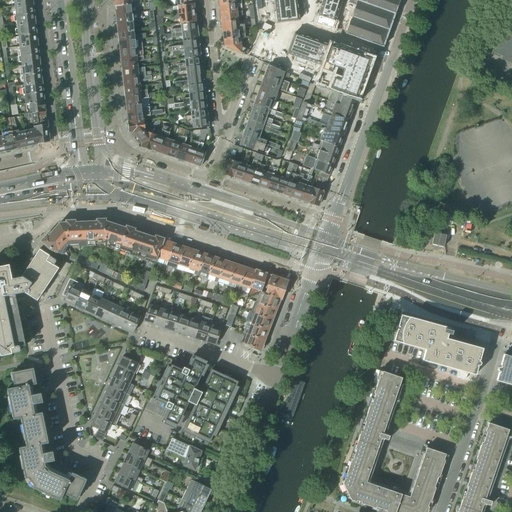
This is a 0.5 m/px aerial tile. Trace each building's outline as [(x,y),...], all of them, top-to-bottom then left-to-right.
[(295,0),(290,0),(274,2),(275,12),(297,10),(295,0)] [(354,6),(345,35),(382,47),(383,47),(394,15),(399,0),(348,0),(347,3),(354,6)] [(322,2),(320,9),(337,14),(339,7),(322,2)] [(15,15),(33,13),(34,12),(34,8),(33,8),(32,3),(14,6),(14,10),(14,11),(14,14),(15,15)] [(220,10),(220,14),(242,11),(241,3),(235,3),(218,5),(219,10),(220,10)] [(116,15),(116,16),(138,13),(137,4),(131,4),(115,6),(115,10),(114,11),(115,14),(116,15)] [(172,7),(172,11),(170,11),(171,15),(194,13),(194,9),(195,9),(194,5),(193,5),(193,4),(177,6),(172,7)] [(320,9),(318,16),(335,21),(337,14),(320,9)] [(297,10),(275,12),(276,23),(298,21),(297,10)] [(220,18),(221,23),(237,21),(237,16),(242,16),(242,11),(220,14),(221,17),(220,18)] [(16,21),(16,25),(34,23),(34,19),(35,19),(34,15),(33,14),(33,13),(15,15),(15,16),(15,17),(15,20),(16,21)] [(117,21),(117,25),(139,22),(138,13),(116,16),(115,17),(116,20),(117,21)] [(194,13),(171,15),(169,16),(169,20),(179,19),(179,23),(195,21),(196,21),(196,17),(195,17),(194,13)] [(511,14),(509,14),(499,42),(497,41),(496,40),(491,53),(502,57),(502,56),(511,60),(511,14)] [(318,16),(315,24),(333,29),(335,21),(318,16)] [(180,28),(170,29),(170,30),(171,34),(196,31),(196,28),(197,27),(196,24),(195,23),(195,21),(180,23),(180,28)] [(222,28),(223,32),(244,29),(243,25),(238,26),(237,21),(221,23),(221,28),(222,28)] [(118,32),(118,33),(133,31),(133,26),(139,26),(139,22),(117,25),(117,27),(116,28),(117,31),(118,32)] [(17,34),(17,35),(27,34),(27,35),(27,36),(36,35),(36,34),(35,32),(36,31),(36,27),(35,27),(34,23),(16,25),(17,29),(16,30),(17,33),(17,34)] [(263,23),(260,29),(268,33),(271,27),(263,23)] [(222,35),(223,41),(239,39),(245,38),(244,29),(223,32),(223,35),(222,35)] [(119,39),(119,42),(141,39),(145,39),(144,33),(134,35),(133,31),(118,33),(118,34),(117,35),(118,38),(119,39)] [(197,34),(196,31),(166,34),(166,38),(175,37),(175,38),(181,37),(182,41),(197,39),(198,38),(198,35),(197,34)] [(294,33),(287,54),(296,57),(304,36),(294,33)] [(18,43),(19,47),(37,44),(36,41),(37,40),(37,36),(36,36),(36,35),(27,36),(27,35),(27,34),(17,35),(18,36),(18,38),(17,39),(18,42),(18,43)] [(304,36),(296,57),(306,60),(313,39),(304,36)] [(119,45),(118,46),(119,49),(120,50),(120,51),(142,48),(141,39),(119,42),(119,45)] [(197,41),(197,39),(182,41),(182,46),(167,47),(167,52),(168,52),(172,51),(198,48),(198,45),(199,44),(198,41),(197,41)] [(239,39),(223,41),(223,45),(246,56),(248,51),(243,48),(240,49),(239,39)] [(313,39),(306,60),(315,63),(322,42),(313,39)] [(322,42),(315,63),(324,67),(331,46),(322,42)] [(20,55),(20,56),(38,54),(38,53),(39,53),(38,49),(37,48),(37,44),(19,47),(19,51),(19,52),(19,55),(20,55)] [(324,67),(318,83),(357,97),(370,59),(340,48),(339,49),(331,46),(324,67)] [(120,51),(119,52),(120,55),(121,56),(121,59),(143,57),(142,54),(142,48),(120,51)] [(199,51),(198,48),(172,51),(172,56),(183,54),(184,58),(199,57),(199,56),(200,55),(200,52),(199,51)] [(20,61),(21,65),(39,63),(39,60),(39,59),(39,55),(38,55),(38,54),(20,56),(20,57),(20,58),(20,61)] [(121,62),(120,63),(121,66),(122,67),(122,68),(123,68),(137,66),(137,62),(143,61),(144,61),(150,60),(149,56),(146,56),(143,57),(121,59),(121,62)] [(184,63),(178,64),(178,68),(200,66),(200,63),(201,62),(200,59),(199,58),(199,57),(184,58),(184,63)] [(22,74),(22,75),(40,73),(40,72),(41,72),(40,68),(40,67),(39,63),(21,65),(21,70),(21,71),(21,73),(22,74)] [(122,71),(121,72),(122,75),(123,76),(123,79),(151,76),(150,72),(148,72),(144,72),(144,68),(138,68),(137,66),(123,68),(122,68),(122,70),(122,71)] [(201,69),(200,66),(178,68),(179,72),(185,72),(186,76),(201,75),(201,74),(202,73),(202,69),(201,69)] [(265,74),(281,80),(282,77),(288,78),(289,75),(268,66),(267,69),(266,69),(264,73),(265,74)] [(23,80),(23,84),(41,82),(41,79),(42,78),(41,74),(40,74),(40,73),(22,75),(22,76),(22,77),(22,79),(23,80)] [(263,80),(261,86),(269,89),(271,89),(271,88),(278,90),(285,92),(288,83),(281,80),(265,74),(265,75),(263,75),(262,79),(263,80)] [(201,75),(186,76),(186,81),(174,82),(174,83),(175,86),(180,86),(202,83),(202,80),(203,79),(202,76),(201,75)] [(124,87),(124,88),(140,86),(139,82),(151,80),(151,76),(123,79),(124,82),(123,83),(123,86),(124,87)] [(24,93),(24,94),(42,92),(42,91),(43,91),(43,87),(42,86),(41,82),(23,84),(24,88),(23,89),(24,92),(24,93)] [(187,89),(188,94),(203,92),(203,91),(204,90),(204,87),(203,86),(202,83),(180,86),(181,90),(187,89)] [(125,94),(125,97),(147,94),(147,90),(140,91),(140,86),(124,88),(124,89),(123,90),(124,93),(125,94)] [(258,95),(257,95),(274,101),(278,90),(271,88),(271,89),(269,89),(261,86),(260,90),(258,90),(257,94),(258,95)] [(296,96),(298,97),(303,98),(305,90),(299,87),(296,96)] [(25,99),(25,104),(43,101),(43,98),(44,97),(43,93),(42,93),(42,92),(24,94),(24,95),(24,98),(25,99)] [(182,99),(182,103),(204,101),(204,98),(205,97),(204,94),(203,93),(203,92),(188,94),(189,98),(182,99)] [(327,101),(334,104),(352,110),(354,106),(353,105),(354,101),(330,92),(327,101)] [(126,104),(126,106),(148,103),(148,98),(150,98),(155,97),(155,93),(147,94),(125,97),(126,99),(125,100),(125,103),(126,104)] [(256,101),(254,104),(270,110),(274,101),(257,95),(257,96),(256,96),(255,100),(256,101)] [(295,98),(292,108),(295,109),(298,110),(301,100),(295,98)] [(27,113),(31,113),(45,111),(44,109),(45,109),(44,101),(43,101),(25,104),(26,110),(27,110),(27,113)] [(205,103),(204,101),(182,103),(177,104),(173,104),(173,108),(189,106),(190,111),(205,109),(205,108),(206,107),(206,104),(205,103)] [(325,106),(324,110),(349,119),(352,110),(334,104),(327,101),(325,106)] [(300,110),(304,112),(306,113),(309,104),(307,104),(303,102),(300,110)] [(127,111),(127,114),(156,111),(155,107),(149,107),(148,103),(126,106),(125,107),(126,110),(127,111)] [(252,112),(251,113),(266,118),(267,114),(281,119),(283,114),(270,110),(254,104),(253,107),(252,108),(251,110),(252,112)] [(205,110),(205,109),(190,111),(191,116),(184,116),(184,121),(206,118),(206,115),(207,114),(207,111),(205,110)] [(128,122),(144,121),(143,116),(161,114),(161,110),(156,111),(127,114),(128,117),(127,118),(127,121),(128,122)] [(299,113),(297,119),(299,120),(301,121),(302,121),(306,113),(304,112),(300,110),(299,113)] [(330,116),(328,121),(346,127),(349,119),(324,110),(322,113),(330,116)] [(41,126),(34,127),(37,143),(38,144),(49,142),(47,121),(46,111),(45,111),(31,113),(32,118),(32,119),(34,124),(40,123),(41,126)] [(249,118),(248,121),(277,132),(278,127),(270,125),(270,124),(272,120),(266,118),(251,113),(250,114),(249,117),(249,118)] [(207,121),(206,118),(184,121),(185,125),(192,124),(192,129),(207,127),(207,126),(208,125),(208,122),(207,121)] [(299,120),(297,119),(295,119),(293,126),(292,128),(291,131),(293,132),(298,133),(300,128),(302,121),(301,121),(299,120)] [(304,122),(319,128),(341,135),(343,132),(344,132),(346,127),(328,121),(326,126),(306,119),(304,122)] [(132,131),(138,138),(145,132),(142,130),(142,129),(144,129),(144,121),(128,122),(127,122),(128,132),(132,131)] [(246,128),(245,129),(260,134),(261,130),(278,136),(279,132),(277,132),(248,121),(247,123),(246,124),(245,127),(246,128)] [(8,133),(1,134),(5,151),(6,150),(7,151),(10,150),(11,149),(16,148),(12,132),(11,125),(6,126),(8,133)] [(156,151),(158,152),(166,128),(163,126),(162,130),(161,130),(159,136),(155,135),(150,150),(150,149),(151,150),(151,151),(154,152),(156,151)] [(34,127),(23,130),(27,146),(28,146),(29,146),(32,146),(33,144),(37,143),(34,127)] [(161,153),(162,154),(165,155),(166,155),(167,155),(172,140),(167,139),(170,129),(166,128),(158,152),(161,153)] [(172,157),(175,158),(185,130),(180,128),(176,142),(172,140),(167,155),(168,155),(168,157),(171,157),(172,157)] [(319,140),(320,140),(339,147),(342,138),(341,137),(342,136),(341,136),(341,135),(319,128),(317,135),(321,136),(319,140)] [(198,142),(192,163),(194,164),(195,166),(198,166),(199,166),(200,166),(206,152),(200,150),(204,140),(204,141),(206,135),(209,134),(209,129),(199,130),(200,135),(200,136),(198,142)] [(244,134),(242,138),(264,145),(274,149),(276,145),(258,138),(260,134),(245,129),(245,130),(244,130),(243,133),(244,134)] [(17,131),(12,132),(16,148),(21,147),(22,148),(25,147),(26,146),(27,146),(23,130),(17,131)] [(182,160),(183,161),(188,146),(184,145),(188,132),(185,131),(185,130),(175,158),(178,159),(178,160),(181,161),(182,160)] [(141,147),(150,150),(155,135),(147,132),(147,134),(146,134),(145,132),(138,138),(142,144),(141,147)] [(293,132),(290,140),(296,142),(299,134),(298,133),(293,132)] [(242,138),(240,146),(241,146),(256,152),(257,150),(262,152),(264,145),(242,138)] [(189,162),(192,163),(198,142),(190,140),(188,146),(183,161),(184,161),(185,162),(188,163),(189,162)] [(296,142),(290,140),(287,149),(293,151),(296,142)] [(311,148),(317,150),(335,157),(339,147),(320,140),(318,146),(312,143),(311,148)] [(317,150),(314,159),(332,166),(335,157),(317,150)] [(247,182),(250,183),(259,155),(255,153),(252,161),(250,167),(246,166),(241,180),(242,180),(243,181),(246,182),(247,182)] [(223,175),(232,178),(237,162),(232,161),(234,156),(230,155),(223,175)] [(239,179),(241,180),(246,166),(249,156),(245,155),(244,160),(243,160),(242,164),(237,162),(232,178),(238,180),(239,179)] [(257,185),(258,186),(263,172),(262,171),(264,167),(260,165),(260,163),(262,156),(259,155),(250,183),(252,184),(253,185),(256,186),(257,185)] [(306,167),(319,172),(328,175),(329,175),(328,174),(329,171),(330,171),(332,166),(314,159),(310,157),(306,167)] [(264,187),(267,189),(276,160),(276,161),(272,159),(269,166),(267,173),(263,172),(258,186),(259,186),(259,187),(262,188),(264,187)] [(274,191),(275,191),(280,177),(275,176),(278,165),(280,160),(276,160),(267,189),(269,189),(270,190),(273,191),(274,191)] [(280,193),(284,194),(294,165),(289,163),(286,172),(284,179),(280,177),(275,191),(276,193),(279,194),(280,193)] [(290,196),(292,197),(296,183),(298,176),(294,175),(297,166),(294,165),(284,194),(286,195),(286,196),(289,197),(290,196)] [(313,189),(309,204),(317,206),(328,175),(319,172),(317,176),(323,179),(319,190),(313,189)] [(299,199),(300,200),(304,185),(306,181),(302,179),(303,175),(299,173),(298,176),(296,183),(292,197),(294,198),(295,199),(297,200),(299,199)] [(304,185),(300,200),(303,201),(304,202),(309,204),(313,189),(308,187),(312,177),(307,176),(306,181),(304,185)] [(94,245),(105,246),(104,220),(97,220),(97,222),(86,222),(87,246),(94,245)] [(109,245),(119,249),(125,229),(105,222),(104,220),(105,246),(108,247),(109,245)] [(65,244),(68,244),(66,221),(66,223),(59,224),(48,236),(46,235),(41,241),(50,248),(61,254),(65,244)] [(78,246),(87,246),(86,222),(74,223),(74,221),(66,221),(68,244),(78,244),(78,246)] [(128,254),(136,257),(144,235),(133,231),(133,229),(126,227),(125,229),(119,249),(129,252),(128,254)] [(155,261),(162,240),(163,239),(155,237),(155,238),(144,235),(136,257),(144,259),(144,257),(155,261)] [(155,262),(166,265),(167,261),(173,243),(169,242),(168,241),(164,240),(163,240),(162,240),(155,261),(155,262)] [(395,247),(394,247),(381,242),(364,289),(384,295),(385,292),(387,287),(388,286),(389,281),(392,274),(392,273),(398,258),(400,252),(401,249),(395,247)] [(166,265),(176,268),(183,247),(179,245),(178,244),(175,243),(174,244),(173,243),(167,261),(166,265)] [(184,267),(187,268),(194,250),(189,249),(189,248),(185,247),(184,247),(183,247),(176,268),(183,271),(184,267)] [(49,256),(46,253),(39,249),(23,273),(20,271),(10,273),(9,265),(0,266),(0,355),(11,354),(12,354),(11,353),(19,352),(20,350),(19,347),(25,345),(20,322),(17,304),(16,300),(18,299),(18,300),(19,301),(20,301),(21,301),(22,300),(23,299),(23,298),(25,298),(27,295),(37,301),(58,268),(53,265),(55,262),(55,260),(49,256)] [(187,268),(186,272),(196,275),(198,271),(204,254),(199,252),(199,251),(195,250),(194,251),(194,250),(187,268)] [(77,257),(76,260),(77,260),(76,262),(86,263),(86,253),(77,252),(77,257)] [(196,275),(207,279),(214,257),(210,256),(209,255),(206,253),(205,254),(204,254),(198,271),(196,275)] [(207,279),(217,282),(224,261),(220,259),(219,258),(216,257),(215,257),(214,257),(207,279)] [(224,261),(217,282),(227,286),(235,264),(230,263),(230,262),(226,260),(225,261),(224,261)] [(62,261),(58,268),(56,274),(65,278),(71,265),(62,261)] [(101,264),(98,271),(103,273),(106,268),(106,266),(101,264)] [(235,284),(239,285),(245,268),(241,266),(240,265),(236,264),(235,264),(227,286),(234,288),(235,284)] [(246,287),(249,289),(255,270),(247,267),(246,268),(245,268),(239,285),(238,289),(244,291),(246,287)] [(250,288),(260,291),(266,274),(255,270),(249,289),(250,289),(250,288)] [(260,291),(260,292),(281,300),(285,287),(286,287),(288,281),(266,274),(260,291)] [(69,279),(62,295),(65,297),(64,301),(74,305),(81,289),(83,285),(73,281),(69,279)] [(74,305),(83,310),(91,294),(81,289),(74,305)] [(91,294),(83,310),(93,314),(100,298),(101,299),(103,293),(94,289),(91,294)] [(255,302),(258,303),(276,310),(276,309),(277,309),(281,300),(260,292),(259,293),(258,293),(255,302)] [(211,300),(222,303),(224,297),(213,294),(211,300)] [(186,295),(184,300),(190,302),(190,308),(193,309),(196,299),(186,295)] [(93,314),(103,319),(110,303),(100,298),(93,314)] [(103,319),(113,324),(120,308),(110,303),(103,319)] [(253,305),(250,312),(272,321),(272,319),(273,319),(275,315),(274,314),(276,310),(258,303),(257,307),(253,305)] [(143,321),(154,325),(159,308),(148,305),(143,321)] [(233,305),(229,315),(234,317),(238,307),(233,305)] [(113,324),(123,328),(130,312),(120,308),(113,324)] [(154,325),(164,328),(169,312),(159,308),(154,325)] [(245,321),(247,322),(268,331),(268,330),(269,329),(271,325),(270,324),(272,321),(250,312),(249,311),(245,321)] [(130,312),(123,328),(133,333),(140,317),(130,312)] [(164,328),(174,332),(180,315),(169,312),(164,328)] [(174,332),(184,335),(190,318),(180,315),(174,332)] [(234,317),(229,315),(225,325),(230,327),(234,317)] [(398,329),(397,329),(394,340),(393,341),(425,350),(422,359),(422,360),(475,375),(475,374),(477,366),(476,366),(477,365),(478,366),(479,365),(480,365),(480,363),(480,362),(479,361),(478,361),(478,360),(479,361),(482,350),(482,349),(446,338),(447,334),(451,335),(452,331),(448,330),(448,329),(443,328),(444,327),(401,315),(400,316),(401,316),(398,327),(398,329)] [(195,338),(205,342),(212,322),(212,320),(202,317),(200,322),(195,338)] [(184,335),(195,338),(200,322),(190,318),(184,335)] [(212,322),(205,342),(215,345),(222,325),(212,322)] [(242,333),(244,333),(264,341),(264,340),(266,339),(267,336),(266,335),(268,331),(247,322),(242,333)] [(264,341),(244,333),(241,342),(261,352),(264,344),(263,344),(264,341)] [(117,367),(133,374),(141,358),(126,352),(124,357),(122,356),(117,367)] [(496,381),(506,384),(511,385),(511,356),(503,354),(503,355),(503,356),(500,366),(500,367),(499,367),(498,367),(497,368),(497,369),(497,371),(498,371),(499,372),(499,373),(498,372),(496,380),(496,381)] [(164,379),(161,385),(159,384),(153,396),(156,397),(154,399),(166,404),(164,407),(167,408),(162,420),(164,421),(163,423),(175,429),(176,426),(178,427),(184,416),(188,418),(182,431),(209,443),(212,436),(215,437),(235,394),(238,387),(236,386),(237,382),(238,382),(228,377),(212,370),(211,369),(207,378),(203,376),(208,365),(205,364),(207,362),(195,356),(194,358),(191,357),(186,368),(183,367),(182,370),(171,365),(170,367),(167,366),(162,378),(164,379)] [(117,367),(113,377),(129,384),(133,374),(117,367)] [(13,419),(20,417),(22,425),(24,424),(27,439),(25,440),(26,446),(18,448),(20,455),(23,455),(25,469),(23,469),(25,479),(27,478),(33,485),(32,487),(40,491),(41,489),(54,495),(53,497),(60,500),(63,493),(69,496),(70,494),(78,497),(86,479),(71,473),(68,479),(49,471),(45,465),(44,462),(54,460),(52,451),(42,453),(41,444),(48,443),(42,412),(34,414),(32,404),(42,402),(40,393),(31,395),(29,386),(36,384),(33,368),(14,372),(15,380),(13,381),(14,387),(7,389),(8,396),(11,396),(14,411),(11,411),(13,419)] [(355,449),(354,454),(352,459),(351,459),(346,473),(347,474),(345,478),(344,478),(342,484),(350,500),(356,502),(356,500),(361,502),(360,503),(375,508),(375,507),(386,511),(385,511),(426,511),(429,507),(427,507),(429,502),(430,502),(435,488),(434,487),(436,482),(438,477),(439,477),(444,460),(443,460),(445,454),(426,448),(409,497),(366,482),(380,439),(383,440),(383,439),(387,440),(389,436),(385,435),(387,428),(384,427),(401,378),(382,372),(380,377),(379,377),(373,394),(374,394),(372,399),(371,404),(370,404),(364,421),(365,421),(361,432),(360,431),(354,448),(355,449)] [(113,377),(108,386),(124,394),(129,384),(113,377)] [(287,406),(288,409),(291,410),(294,409),(301,389),(300,386),(297,385),(294,387),(287,406)] [(108,386),(104,396),(120,403),(124,405),(129,395),(124,393),(124,394),(108,386)] [(104,396),(99,406),(120,415),(124,405),(120,403),(104,396)] [(99,406),(94,416),(110,423),(115,425),(120,415),(99,406)] [(110,423),(94,416),(90,425),(106,433),(110,423)] [(480,511),(483,504),(485,505),(486,504),(490,506),(491,502),(487,500),(489,494),(487,493),(508,430),(488,423),(485,432),(486,432),(484,438),(482,443),(481,442),(476,459),(477,460),(473,470),(472,470),(466,486),(467,487),(464,497),(463,497),(458,511),(480,511)] [(200,451),(172,438),(166,449),(167,450),(168,450),(186,458),(184,465),(194,471),(194,470),(200,451)] [(135,439),(128,453),(150,464),(152,460),(145,457),(148,451),(137,445),(139,441),(135,439)] [(128,453),(123,463),(139,471),(142,464),(148,467),(150,464),(128,453)] [(118,473),(139,482),(141,483),(143,479),(136,476),(139,471),(123,463),(118,473)] [(170,473),(165,471),(162,476),(161,475),(159,479),(166,483),(170,473)] [(139,482),(118,473),(114,483),(134,492),(139,482)] [(191,480),(186,490),(206,500),(211,490),(191,480)] [(164,487),(170,490),(173,484),(167,481),(164,487)] [(251,509),(252,511),(256,511),(257,511),(264,492),(263,489),(260,488),(258,489),(251,509)] [(186,490),(181,500),(201,510),(206,500),(186,490)] [(104,511),(116,511),(120,504),(110,500),(111,499),(107,497),(104,504),(107,505),(104,511)] [(181,511),(179,511),(166,511),(164,503),(158,500),(155,506),(157,511),(181,511)] [(181,500),(177,509),(181,511),(200,511),(201,510),(181,500)] [(116,511),(121,511),(124,505),(120,503),(120,504),(116,511)]
